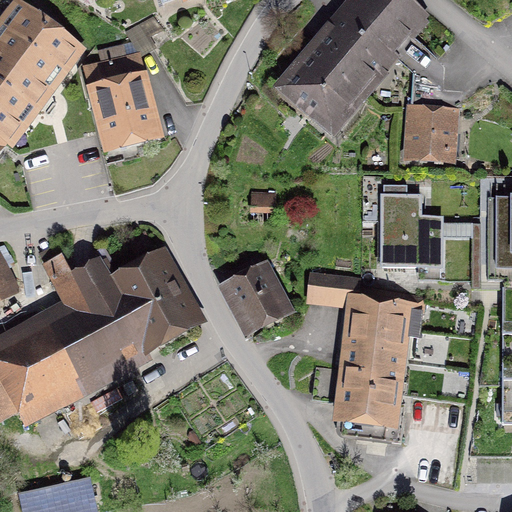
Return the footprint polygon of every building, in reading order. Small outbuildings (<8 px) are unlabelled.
[(421,18),(399,0),(361,0),(287,88),(336,129),(362,99),(356,94),(421,18)] [(0,139),(11,125),(11,126),(71,46),(27,13),(0,49),(0,139)] [(119,61),(117,54),(103,58),(105,65),(85,70),(94,104),(100,103),(111,146),(153,135),(140,87),(147,85),(139,56),(119,61)] [(453,128),(454,111),(414,109),(411,157),(449,159),(450,128),(453,128)] [(383,185),(362,185),(362,224),(383,224),(382,268),(441,268),(441,225),(420,224),(420,198),(407,198),(407,186),(383,186),(383,185)] [(273,212),(274,197),(253,196),(253,211),(273,212)] [(511,268),(511,207),(496,207),(496,268),(511,268)] [(445,231),(474,232),(475,219),(446,218),(445,231)] [(0,356),(0,364),(26,411),(190,321),(159,265),(118,287),(120,291),(114,295),(97,265),(73,278),(62,257),(45,266),(73,317),(0,356)] [(283,314),(261,272),(260,273),(254,262),(225,277),(231,288),(230,289),(252,330),(283,314)] [(0,292),(10,287),(0,268),(0,292)] [(356,307),(359,287),(360,280),(315,275),(312,301),(356,307)] [(356,307),(348,374),(316,370),(313,400),(344,404),(340,437),(400,444),(405,405),(392,404),(400,336),(419,338),(423,300),(359,287),(356,307)] [(502,337),(511,336),(511,290),(502,290),(502,337)] [(502,381),(511,380),(511,336),(502,337),(502,381)] [(511,425),(511,380),(502,381),(502,425),(511,425)] [(20,496),(23,511),(95,511),(88,481),(20,496)]
